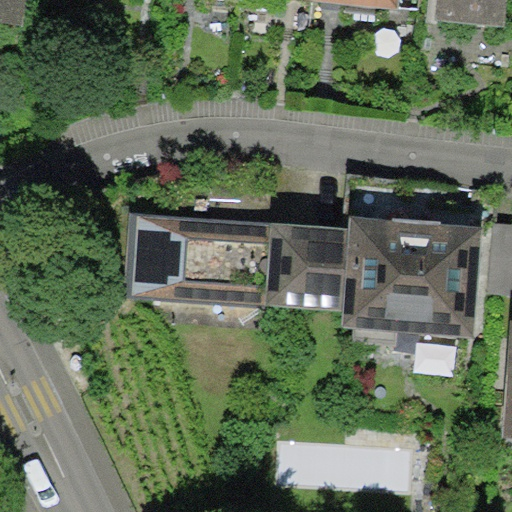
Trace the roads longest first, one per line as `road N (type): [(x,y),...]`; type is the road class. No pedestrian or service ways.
road 1 (residential): [(0,203),(92,162),(166,141),(257,132),(511,163)]
road 2 (tertiary): [(86,511),(0,330)]
